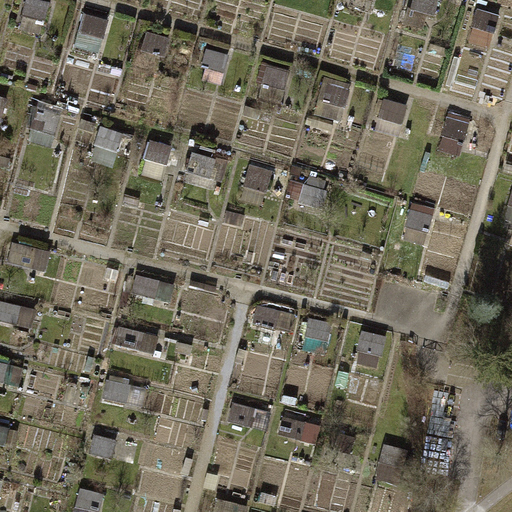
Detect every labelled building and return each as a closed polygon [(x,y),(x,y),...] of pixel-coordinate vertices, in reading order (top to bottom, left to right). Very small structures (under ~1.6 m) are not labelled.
[(27,0),(22,30),(44,34),(49,0),(27,0)] [(432,28),(437,0),(412,0),(408,24),(432,28)] [(480,6),(470,39),(493,46),(503,13),(480,6)] [(77,47),(104,53),(113,17),(86,10),(77,47)] [(146,49),(170,53),(172,34),(149,30),(146,49)] [(224,83),(233,54),(211,46),(201,76),(224,83)] [(267,64),(262,94),(287,98),(291,67),(267,64)] [(345,122),(355,83),(327,75),(316,114),(345,122)] [(0,126),(3,127),(9,97),(0,94),(0,126)] [(387,96),(377,128),(402,135),(412,103),(387,96)] [(59,144),(63,105),(38,102),(34,141),(59,144)] [(440,147),(463,154),(475,117),(452,110),(440,147)] [(105,124),(95,158),(117,165),(127,131),(105,124)] [(153,139),(145,173),(167,178),(176,145),(153,139)] [(223,190),(231,160),(197,150),(188,180),(223,190)] [(244,199),(267,204),(275,167),(252,162),(244,199)] [(295,180),(291,197),(327,206),(331,188),(295,180)] [(414,198),(405,238),(428,244),(438,204),(414,198)] [(14,243),(11,262),(51,268),(54,249),(14,243)] [(134,291),(173,301),(178,282),(139,272),(134,291)] [(0,301),(0,302),(0,320),(38,324),(39,304),(0,301)] [(305,320),(306,351),(332,350),(331,319),(305,320)] [(117,324),(114,343),(159,351),(162,332),(117,324)] [(381,367),(389,333),(365,327),(357,362),(381,367)] [(0,379),(6,381),(10,361),(0,358),(0,379)] [(12,362),(8,381),(23,384),(28,366),(12,362)] [(131,401),(133,379),(108,377),(107,399),(131,401)] [(269,428),(273,411),(236,403),(232,419),(269,428)] [(283,432),(305,436),(309,420),(286,415),(283,432)] [(0,421),(0,440),(10,441),(12,423),(0,421)] [(96,432),(92,451),(115,455),(118,437),(96,432)] [(378,477),(403,483),(411,449),(386,443),(378,477)] [(102,509),(107,491),(83,485),(78,503),(102,509)]
